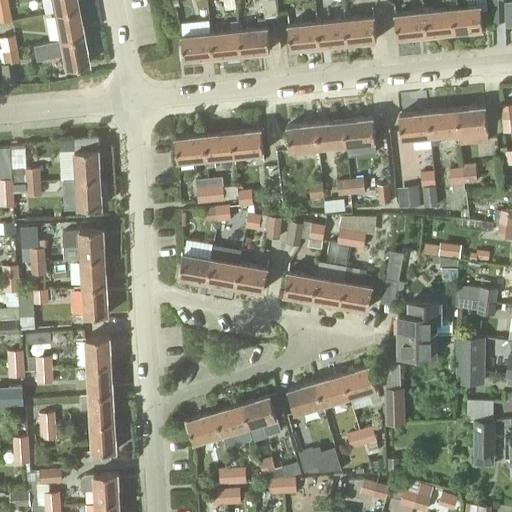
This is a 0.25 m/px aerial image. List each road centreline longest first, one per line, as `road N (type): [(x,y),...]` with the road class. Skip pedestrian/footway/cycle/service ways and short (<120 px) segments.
road 1 (residential): [(130,103),(511,65)]
road 2 (residential): [(150,405),(286,363),(315,351),(321,339),(285,317),(143,291)]
road 3 (residential): [(143,291),(130,103)]
road 4 (residential): [(0,116),(130,103)]
